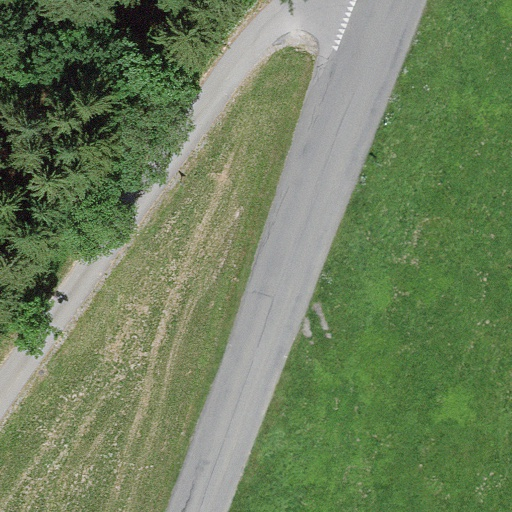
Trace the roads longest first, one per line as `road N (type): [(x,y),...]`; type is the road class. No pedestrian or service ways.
road 1 (tertiary): [(197,511),(389,0)]
road 2 (residential): [(0,415),(254,41),(299,0)]
